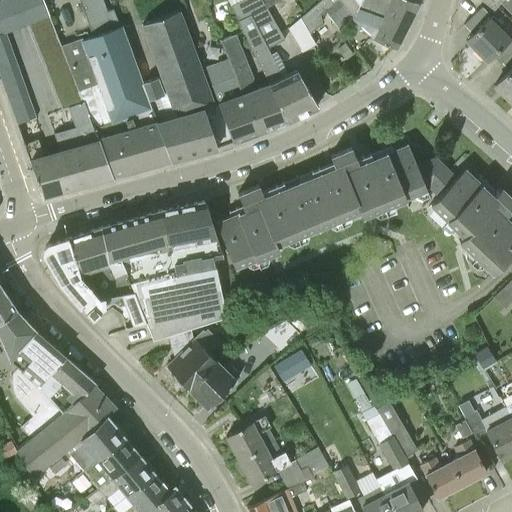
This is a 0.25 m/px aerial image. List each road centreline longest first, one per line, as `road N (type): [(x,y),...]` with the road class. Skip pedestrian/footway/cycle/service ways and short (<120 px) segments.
road 1 (residential): [(24,221),(280,142),(351,107),(416,60)]
road 2 (residential): [(223,511),(162,421),(41,296),(5,228)]
road 3 (residential): [(511,147),(416,60)]
